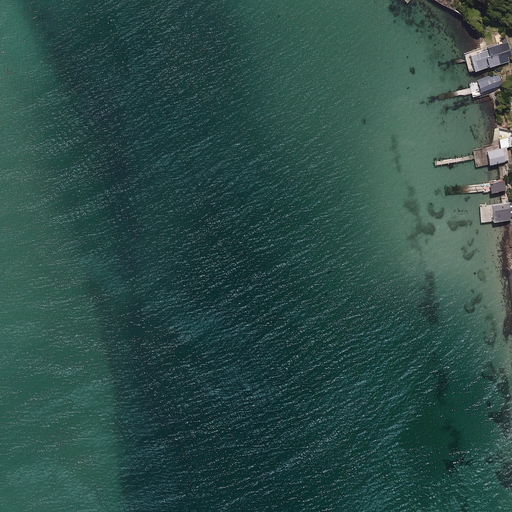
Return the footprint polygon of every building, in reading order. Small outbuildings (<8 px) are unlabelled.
[(499,54),(497,47),(496,43),(485,46),(464,51),(469,70),(508,60),(506,52),(499,54)] [(475,79),(479,94),(499,89),(495,74),(475,79)] [(499,133),(499,140),(500,148),(485,149),(486,163),(507,161),(506,147),(510,147),(510,139),(509,139),(509,132),(499,133)] [(505,189),(503,180),(488,182),(490,191),(505,189)] [(490,220),(510,219),(510,217),(511,216),(511,202),(490,204),(490,220)]
